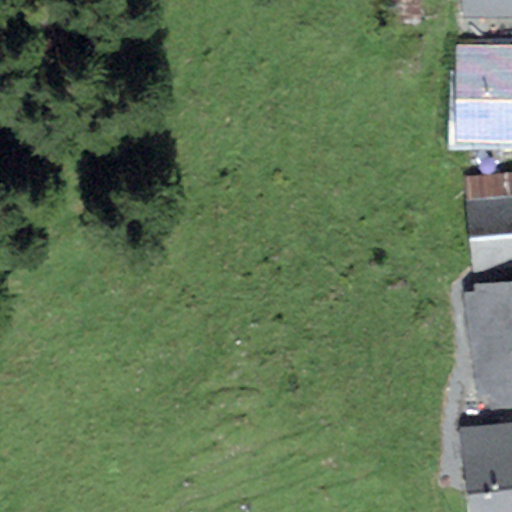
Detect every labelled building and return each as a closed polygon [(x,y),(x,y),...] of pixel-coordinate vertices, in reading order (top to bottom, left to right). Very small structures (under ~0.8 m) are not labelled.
[(511,0),(471,0),(472,26),(511,25),(511,0)] [(511,152),(511,74),(469,74),(469,152),(511,152)] [(511,212),(477,215),(482,282),(511,279),(511,212)] [(511,300),(482,305),(499,416),(511,413),(511,300)] [(511,511),(511,440),(470,447),(480,511),(511,511)]
